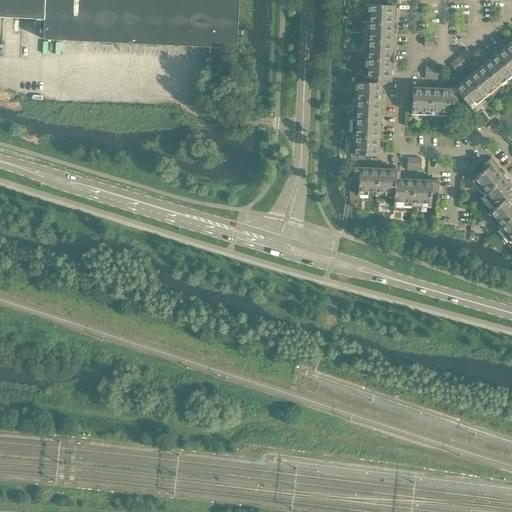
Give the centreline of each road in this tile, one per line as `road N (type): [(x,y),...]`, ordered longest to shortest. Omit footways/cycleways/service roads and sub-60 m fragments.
road 1 (residential): [(413,57),(400,79),(399,150),(457,155)]
road 2 (tertiary): [(286,240),(304,175),(304,91)]
road 3 (tertiary): [(304,91),(296,166),(274,236)]
road 4 (secondary): [(89,190),(212,226)]
road 5 (secondary): [(275,252),(399,281)]
road 6 (secondary): [(399,281),(286,240)]
